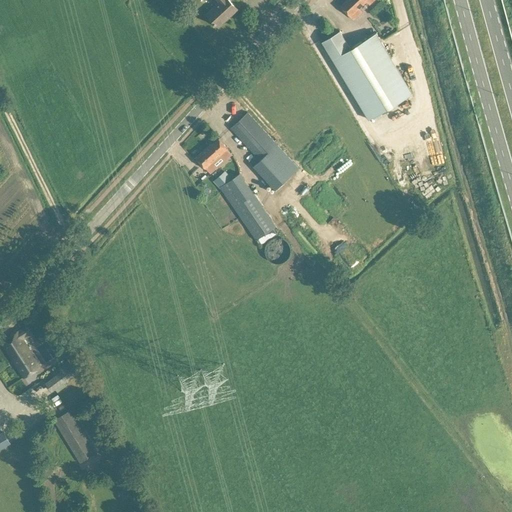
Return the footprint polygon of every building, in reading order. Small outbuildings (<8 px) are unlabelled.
[(214,22),(213,23),(214,25),(216,23),(218,26),(237,9),(229,0),(217,0),(219,2),(207,13),(214,22)] [(373,0),(346,0),(341,6),(354,19),(362,11),(358,8),(366,1),(369,4),(373,0)] [(340,30),(322,41),(369,119),(412,93),(376,32),(350,48),(340,30)] [(247,112),(230,128),(235,133),(236,133),(240,138),(240,139),(245,143),(245,144),(250,149),(255,154),(254,154),(255,155),(249,160),(275,189),(299,168),(294,162),(293,161),(288,156),(288,155),(283,150),(282,149),(282,150),(278,145),(277,144),(272,139),(273,139),(272,138),(268,134),(268,133),(267,133),(263,128),(262,127),(262,128),(258,123),(257,122),(253,118),(253,117),(252,117),(247,112)] [(430,162),(430,124),(392,124),(392,162),(430,162)] [(227,147),(219,138),(213,144),(212,143),(196,158),(205,168),(205,167),(210,173),(217,167),(212,162),(220,154),(225,160),(232,154),(226,148),(227,147)] [(218,177),(225,184),(231,179),(224,171),(218,177)] [(234,207),(253,192),(239,173),(231,179),(225,184),(221,188),(234,207)] [(276,226),(253,192),(234,207),(257,240),(276,226)] [(25,326),(2,343),(24,377),(41,366),(23,339),(30,334),(25,326)] [(61,372),(46,383),(51,390),(84,366),(78,359),(80,358),(71,346),(70,347),(68,344),(64,347),(66,350),(63,352),(69,361),(59,368),(61,372)] [(70,410),(54,420),(80,463),(96,453),(70,410)] [(0,432),(0,448),(11,443),(5,430),(0,432)]
